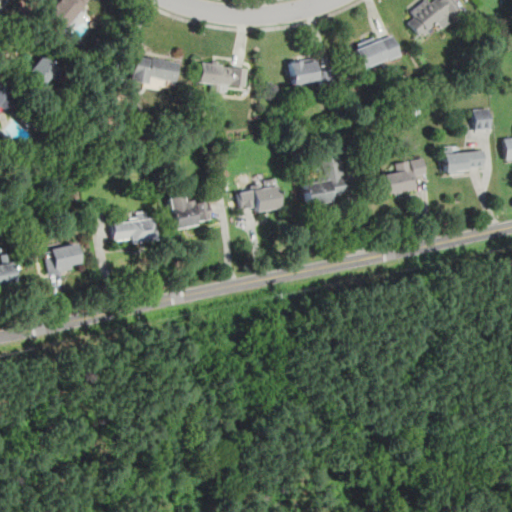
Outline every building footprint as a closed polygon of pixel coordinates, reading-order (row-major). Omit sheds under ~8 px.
[(85,0),(52,0),(42,15),(64,31),(85,0)] [(422,0),(407,10),(411,16),(405,20),(416,36),(459,6),(454,0),(435,0),(431,3),(429,0),(422,0)] [(350,47),(362,72),(400,54),(389,30),(350,47)] [(57,66),(40,53),(23,74),(39,88),(57,66)] [(150,77),(172,81),(176,60),(132,53),(127,81),(149,84),(150,77)] [(332,76),(330,68),(319,70),(316,55),(286,61),(291,84),(332,76)] [(197,80),(206,81),(206,91),(223,92),(223,83),(245,84),(246,62),(198,60),(197,80)] [(0,113),(13,97),(0,86),(0,113)] [(472,129),(490,128),(488,106),(470,108),(472,129)] [(511,159),(511,127),(511,128),(511,133),(511,138),(501,139),(503,160),(511,159)] [(442,173),(482,168),(480,149),(451,152),(450,145),(439,146),(442,173)] [(318,157),(322,180),(301,183),(305,204),(345,197),(338,154),(318,157)] [(417,188),(415,177),(425,175),(421,156),(390,162),(392,172),(382,174),(385,193),(417,188)] [(239,212),(278,207),(275,182),(236,187),(239,212)] [(172,228),(210,220),(205,198),(187,202),(184,192),(165,197),(172,228)] [(141,215),(140,209),(124,213),(126,224),(111,227),(114,245),(156,237),(152,213),(141,215)] [(47,273),(81,266),(76,241),(41,249),(47,273)] [(9,252),(0,253),(0,283),(14,281),(9,252)]
